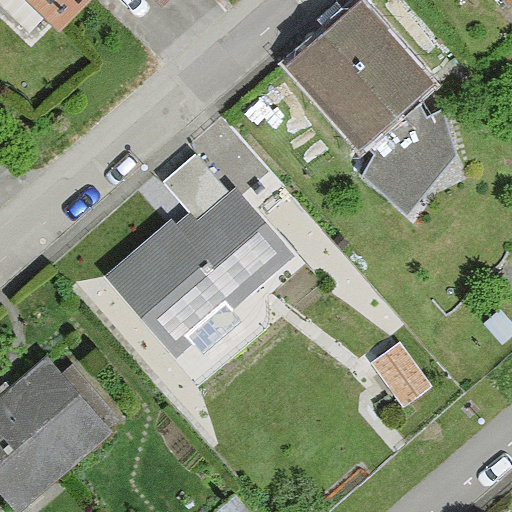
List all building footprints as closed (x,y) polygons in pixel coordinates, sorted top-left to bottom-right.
[(0,0),(0,13),(26,37),(41,20),(50,29),(77,0),(0,0)] [(361,2),(288,68),(358,145),(431,79),(361,2)] [(197,155),(168,180),(199,216),(180,232),(168,218),(98,279),(173,364),(290,261),(197,155)] [(44,356),(0,394),(0,492),(17,511),(110,431),(44,356)] [(214,511),(246,511),(233,496),(214,511)]
